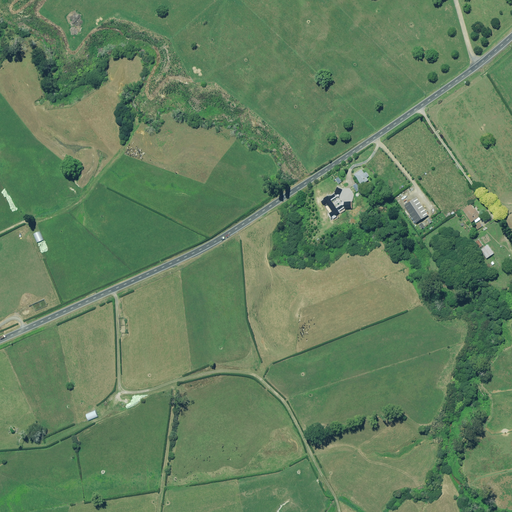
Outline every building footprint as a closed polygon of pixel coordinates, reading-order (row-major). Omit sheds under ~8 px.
[(365,174),(362,171),(355,175),(362,185),(369,181),(367,178),(370,176),(367,172),(365,174)] [(429,215),(424,208),(418,198),(406,206),(417,223),(429,215)] [(475,221),(477,223),(482,220),(480,217),(481,216),(476,208),(474,209),(471,205),(463,210),(472,223),(475,221)] [(44,240),(40,232),(34,235),(38,243),(44,240)] [(495,254),(489,245),(482,250),(487,259),(495,254)] [(99,417),(96,411),(87,415),(90,421),(99,417)]
